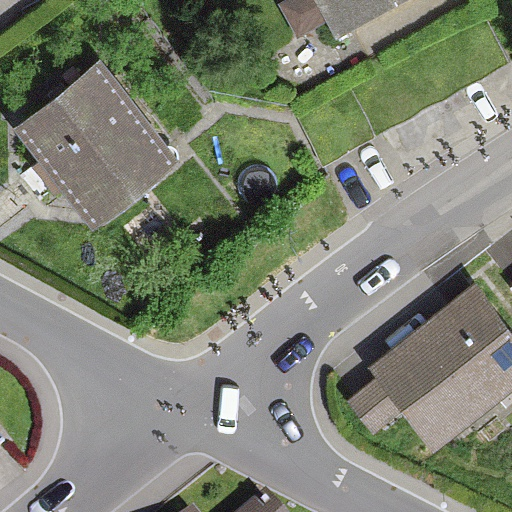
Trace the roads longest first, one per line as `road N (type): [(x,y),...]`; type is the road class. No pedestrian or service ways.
road 1 (residential): [(190,407),(438,214),(511,173)]
road 2 (residential): [(398,511),(190,407)]
road 3 (residential): [(190,407),(0,299)]
road 4 (residential): [(61,511),(190,407)]
